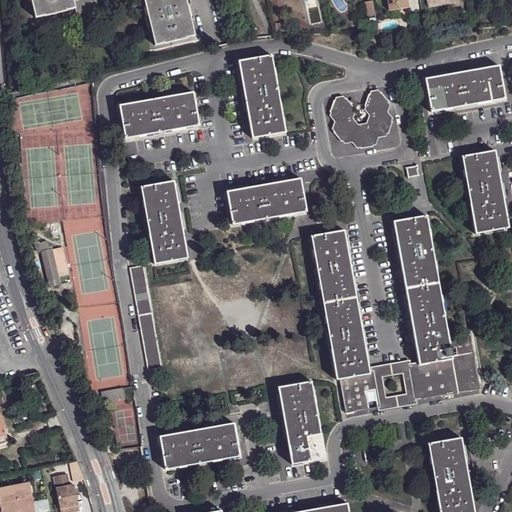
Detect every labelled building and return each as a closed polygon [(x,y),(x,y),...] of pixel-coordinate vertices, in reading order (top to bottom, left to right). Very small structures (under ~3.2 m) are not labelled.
[(31,0),(36,19),(75,10),(73,2),(72,0),(31,0)] [(76,16),(143,0),(83,0),(73,2),(75,10),(76,16)] [(143,0),(155,48),(195,39),(185,0),(143,0)] [(407,0),(388,0),(390,9),(408,6),(407,0)] [(284,22),(274,22),(274,31),(284,30),(284,22)] [(270,55),(237,62),(253,140),(285,133),(270,55)] [(497,65),(424,79),(430,113),(503,99),(497,65)] [(365,106),(373,115),(385,112),(389,101),(380,92),(368,94),(365,106)] [(193,93),(119,106),(125,139),(199,126),(193,93)] [(329,113),(336,121),(349,119),(353,108),(345,99),(342,99),(333,101),(329,113)] [(373,115),(368,125),(377,135),(388,134),(393,121),(385,112),(373,115)] [(349,119),(336,121),(332,132),(341,142),(353,140),(357,128),(349,119)] [(368,125),(357,128),(353,140),(361,149),(373,146),(377,135),(368,125)] [(495,151),(462,156),(475,234),(508,228),(495,151)] [(418,168),(418,164),(415,166),(406,167),(408,177),(418,176),(417,168),(418,168)] [(267,185),(226,192),(232,226),(307,212),(300,179),(267,185)] [(174,182),(141,188),(154,265),(188,259),(184,240),(177,199),(174,182)] [(450,359),(447,337),(426,216),(393,222),(417,361),(417,364),(450,359)] [(368,373),(368,370),(344,231),(311,236),(335,379),(338,378),(368,373)] [(41,253),(48,251),(47,243),(39,245),(41,253)] [(41,253),(45,267),(50,288),(61,286),(61,284),(54,251),(53,249),(48,251),(41,253)] [(54,251),(61,284),(70,282),(62,250),(54,251)] [(143,267),(129,270),(147,371),(161,368),(143,267)] [(469,333),(447,337),(450,359),(417,364),(417,361),(407,363),(414,400),(479,388),(469,333)] [(379,406),(379,410),(415,403),(414,400),(407,363),(372,369),(379,406)] [(379,406),(372,369),(368,370),(368,373),(338,378),(344,412),(379,406)] [(286,438),(290,464),(324,459),(310,380),(277,386),(280,404),(286,438)] [(124,389),(102,393),(103,404),(126,400),(124,389)] [(8,402),(4,390),(0,391),(0,397),(2,404),(8,402)] [(177,433),(159,436),(164,470),(238,457),(233,423),(215,426),(177,433)] [(8,435),(0,438),(0,445),(10,442),(8,435)] [(438,511),(473,511),(460,437),(426,443),(438,511)] [(364,461),(375,459),(373,451),(374,451),(374,448),(372,448),(372,450),(362,452),(364,461)] [(67,474),(54,476),(60,508),(78,505),(74,485),(70,486),(67,474)] [(29,511),(35,511),(29,483),(0,489),(0,511),(29,511)]
